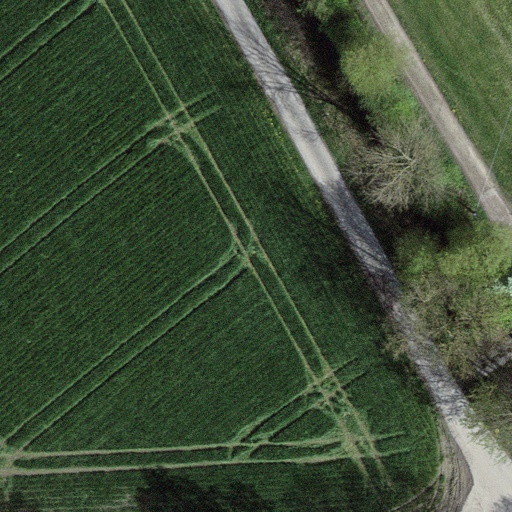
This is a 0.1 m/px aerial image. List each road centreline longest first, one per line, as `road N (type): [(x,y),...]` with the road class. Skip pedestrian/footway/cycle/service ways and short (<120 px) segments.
road 1 (track): [(226,0),(511,487)]
road 2 (track): [(377,0),(511,221)]
